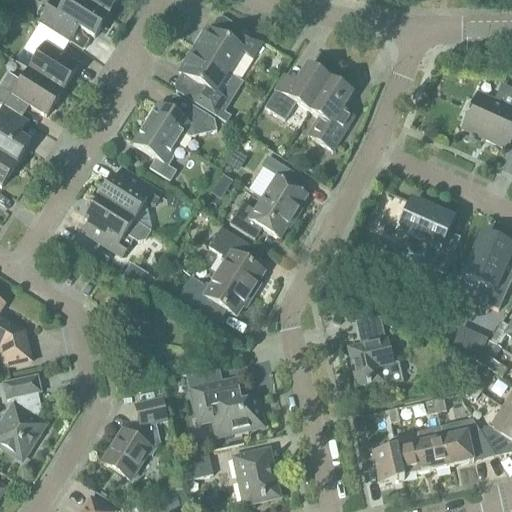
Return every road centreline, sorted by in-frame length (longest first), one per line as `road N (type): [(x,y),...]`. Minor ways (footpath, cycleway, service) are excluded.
road 1 (residential): [(371,152),(286,316),(332,511)]
road 2 (residential): [(12,273),(125,94),(129,46),(156,0)]
road 3 (residential): [(32,511),(93,416),(72,310),(12,273)]
road 4 (residential): [(269,0),(422,30)]
road 5 (residential): [(511,213),(371,152)]
road 6 (residential): [(422,30),(371,152)]
